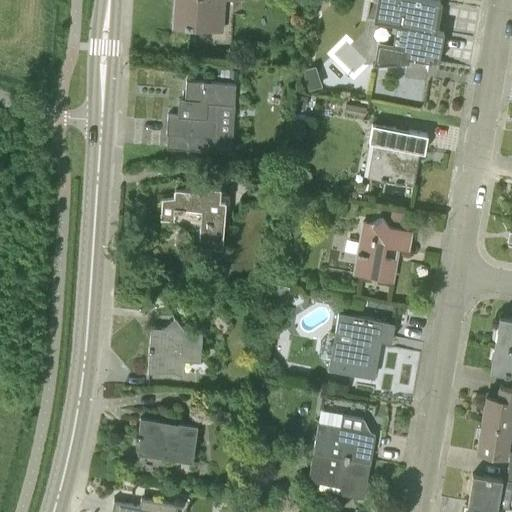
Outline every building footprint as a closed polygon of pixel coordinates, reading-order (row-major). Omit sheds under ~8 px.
[(233,0),(240,0),(173,0),(172,25),(222,29),(224,0),(233,0)] [(434,29),(438,0),(378,0),(375,20),(400,25),(397,44),(378,41),(375,64),(409,62),(409,59),(429,63),(429,61),(428,61),(433,29),(434,29)] [(228,75),(228,66),(218,65),(218,75),(228,75)] [(229,66),(228,75),(237,76),(237,66),(229,66)] [(234,103),(235,83),(185,81),(184,99),(183,99),(182,115),(167,114),(166,133),(188,135),(187,148),(230,152),(231,135),(232,135),(234,103)] [(306,95),(298,94),(296,107),(304,108),(306,95)] [(366,106),(346,103),(345,111),(365,115),(366,106)] [(423,152),(426,133),(371,124),(368,142),(373,143),(368,174),(413,181),(418,151),(423,152)] [(302,182),(307,182),(311,179),(311,173),(307,169),(302,169),(298,173),(298,178),(302,182)] [(220,193),(221,187),(201,186),(201,190),(175,189),(174,196),(161,198),(160,219),(173,220),(173,213),(184,214),(185,210),(201,211),(198,245),(222,247),(225,202),(229,202),(230,194),(220,193)] [(404,211),(391,209),(389,219),(402,221),(404,211)] [(390,227),(383,215),(373,223),(362,221),(352,273),(392,280),(395,260),(384,258),(386,245),(407,248),(410,230),(390,227)] [(223,278),(214,278),(214,287),(223,287),(223,278)] [(272,301),(285,303),(287,286),(274,284),(272,301)] [(391,341),(394,322),(339,312),(328,369),(372,377),(376,353),(378,353),(380,340),(391,341)] [(511,346),(511,318),(499,316),(494,343),(511,346)] [(161,328),(151,327),(149,357),(148,375),(180,377),(180,371),(183,371),(184,359),(199,360),(201,330),(184,329),(176,319),(175,329),(161,328)] [(490,371),(511,374),(511,346),(494,343),(494,348),(493,347),(490,371)] [(511,387),(497,385),(495,397),(485,395),(480,422),(511,427),(511,387)] [(313,451),(369,461),(374,432),(362,430),(364,418),(342,414),(340,426),(318,422),(313,451)] [(192,462),(197,425),(140,417),(138,434),(135,434),(135,438),(139,439),(137,455),(192,462)] [(274,425),(258,422),(256,438),(272,440),(274,425)] [(476,450),(509,455),(511,437),(511,427),(480,422),(480,427),(481,427),(480,437),(478,436),(476,450)] [(276,465),(279,449),(264,446),(260,461),(276,465)] [(363,496),(369,461),(313,451),(307,480),(339,485),(338,491),(363,496)] [(467,501),(496,506),(501,479),(472,474),(467,501)] [(176,511),(178,502),(141,496),(139,504),(113,499),(110,511),(176,511)] [(495,511),(496,506),(467,501),(467,506),(468,506),(467,511),(495,511)]
